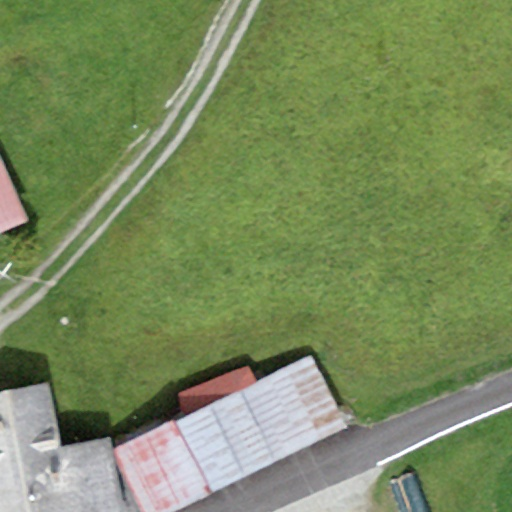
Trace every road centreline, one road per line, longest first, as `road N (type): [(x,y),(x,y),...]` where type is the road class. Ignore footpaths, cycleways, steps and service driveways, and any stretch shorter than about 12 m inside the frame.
road 1 (track): [(251,0),(178,125),(0,315)]
road 2 (unclassified): [(210,511),(511,388)]
